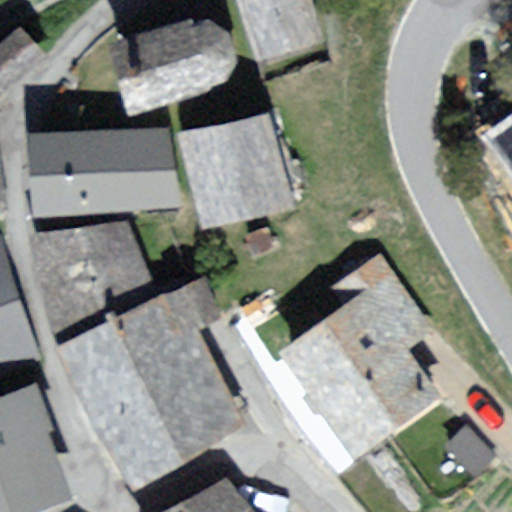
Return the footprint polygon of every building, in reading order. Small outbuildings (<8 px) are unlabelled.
[(311,0),(247,0),(264,53),(322,35),(311,0)] [(196,10),(114,40),(135,104),(210,84),(240,56),(228,23),(196,10)] [(266,109),(187,128),(208,216),(287,197),(266,109)] [(511,112),(482,134),(511,175),(511,112)] [(168,126),(33,134),(37,207),(172,199),(168,126)] [(126,221),(40,233),(65,337),(157,293),(126,221)] [(347,303),(287,344),(356,444),(437,389),(406,344),(427,329),(377,256),(335,285),(347,303)] [(0,361),(33,349),(0,259),(0,361)] [(200,272),(157,293),(65,337),(132,474),(242,421),(195,325),(220,313),(200,272)] [(31,387),(0,397),(0,510),(66,488),(31,387)] [(252,511),(229,476),(173,511),(252,511)]
